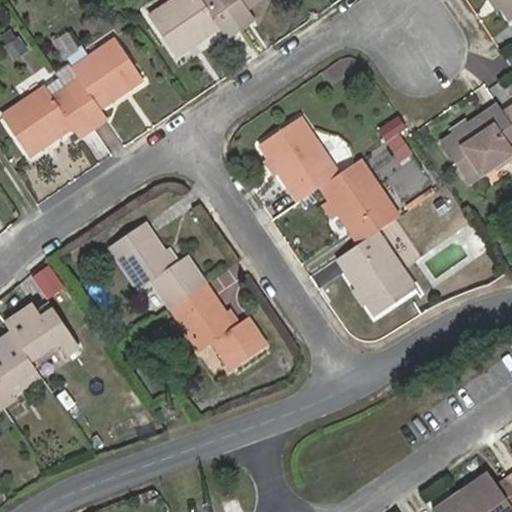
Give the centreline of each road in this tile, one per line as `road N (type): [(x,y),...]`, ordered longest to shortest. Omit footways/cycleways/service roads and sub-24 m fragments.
road 1 (residential): [(40,511),(358,377)]
road 2 (residential): [(358,377),(191,144)]
road 3 (residential): [(421,40),(358,25),(191,144)]
road 4 (residential): [(191,144),(59,227),(0,277)]
road 5 (residential): [(358,377),(511,305)]
